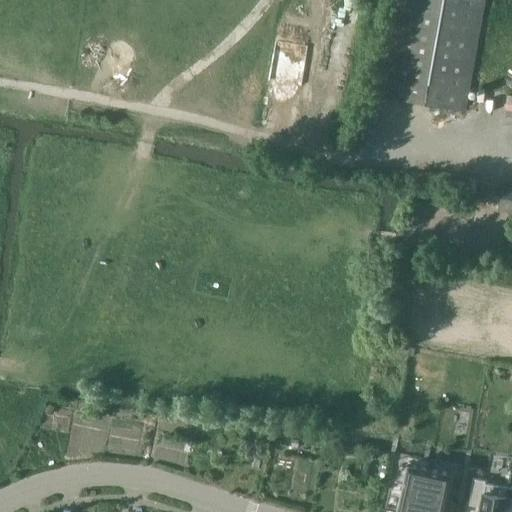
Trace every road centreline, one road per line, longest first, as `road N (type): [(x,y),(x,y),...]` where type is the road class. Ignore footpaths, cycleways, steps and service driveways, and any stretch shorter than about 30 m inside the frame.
road 1 (track): [(0,78),(511,171)]
road 2 (track): [(0,419),(38,385),(141,181),(155,111)]
road 3 (unclassified): [(0,504),(46,484),(125,475),(250,511)]
